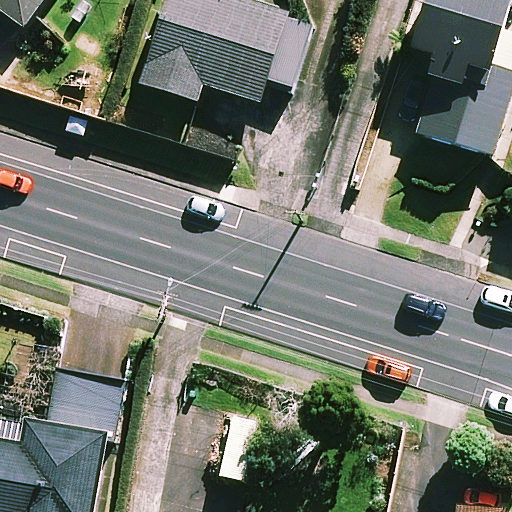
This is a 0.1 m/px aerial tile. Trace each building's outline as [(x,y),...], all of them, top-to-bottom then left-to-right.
[(51,0),(0,0),(0,14),(27,34),(51,0)] [(316,26),(232,0),(169,0),(141,89),(200,107),(206,90),(264,108),(270,90),(293,97),(316,26)] [(511,26),(511,0),(419,0),(403,58),(440,68),(420,141),(496,162),(511,102),(511,42),(508,41),(511,26)] [(100,511),(124,388),(60,376),(49,433),(26,428),(22,450),(0,445),(0,511),(100,511)] [(247,485),(256,436),(231,432),(222,481),(247,485)]
